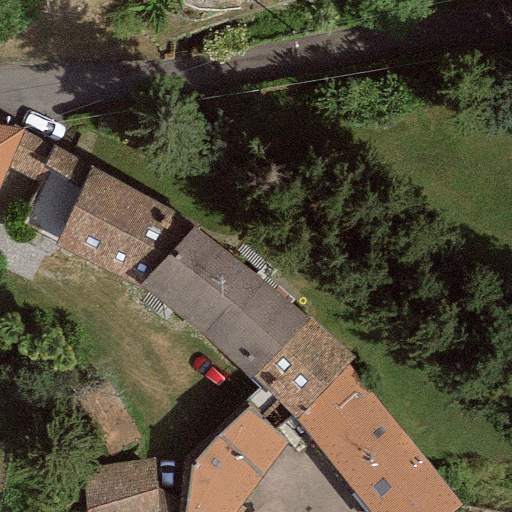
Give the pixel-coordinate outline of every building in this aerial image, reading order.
[(37,173),(47,136),(19,129),(10,166),(37,173)] [(50,145),(25,212),(59,225),(84,158),(50,145)] [(137,285),(174,202),(89,164),(51,246),(137,285)] [(187,222),(133,291),(297,417),(360,511),(454,511),(456,511),(346,344),(187,222)] [(255,511),(248,418),(177,423),(183,511),(255,511)] [(84,511),(155,511),(151,456),(81,461),(84,511)]
